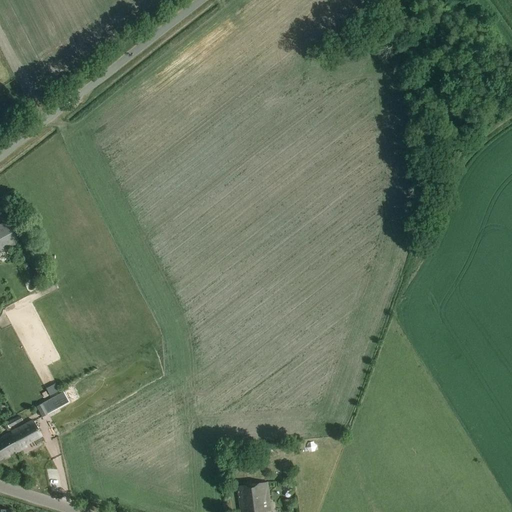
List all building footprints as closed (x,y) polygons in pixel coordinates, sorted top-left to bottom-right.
[(0,252),(19,243),(8,221),(0,225),(0,252)] [(44,265),(35,269),(39,278),(48,274),(44,265)] [(54,384),(46,389),(49,395),(58,391),(54,384)] [(64,392),(53,398),(59,409),(69,403),(64,392)] [(36,407),(42,418),(48,414),(42,404),(36,407)] [(14,419),(6,424),(9,429),(16,424),(14,419)] [(12,432),(21,449),(29,445),(28,443),(42,435),(34,420),(12,432)] [(21,449),(12,432),(0,438),(0,458),(3,457),(4,459),(10,455),(9,452),(14,449),(16,452),(21,449)] [(270,511),(267,482),(239,486),(241,511),(270,511)]
